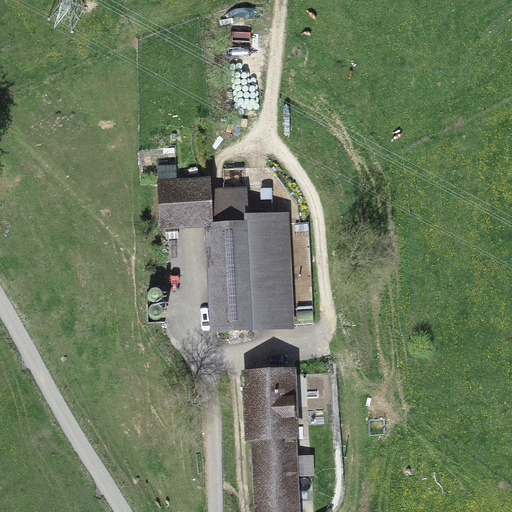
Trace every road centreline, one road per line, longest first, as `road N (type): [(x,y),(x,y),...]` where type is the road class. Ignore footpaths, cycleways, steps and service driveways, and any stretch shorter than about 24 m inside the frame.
road 1 (track): [(322,333),(314,203),(269,127),(281,0)]
road 2 (unclassified): [(0,303),(124,511)]
